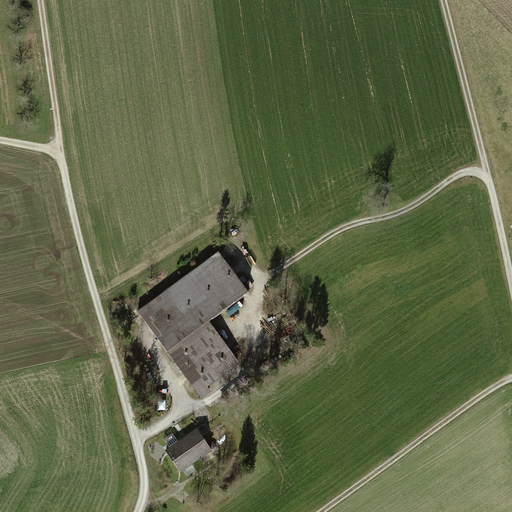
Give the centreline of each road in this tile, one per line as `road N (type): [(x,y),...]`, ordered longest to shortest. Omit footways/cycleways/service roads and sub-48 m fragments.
road 1 (track): [(488,177),(458,177),(418,204),(342,226),(261,285),(251,368),(208,403),(139,439)]
road 2 (track): [(65,156),(146,467),(143,511)]
road 3 (track): [(511,274),(445,0)]
road 4 (track): [(329,511),(511,382)]
road 5 (track): [(43,0),(65,156)]
